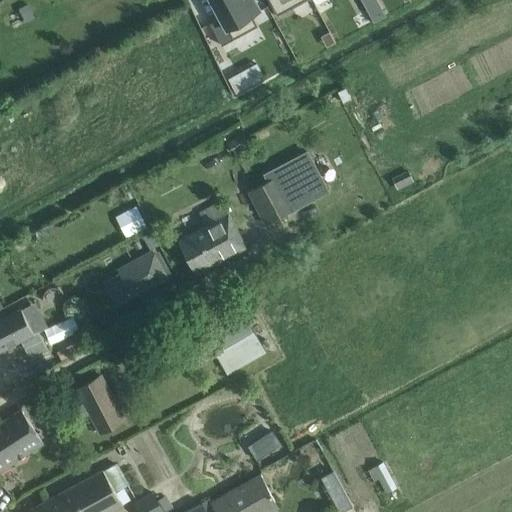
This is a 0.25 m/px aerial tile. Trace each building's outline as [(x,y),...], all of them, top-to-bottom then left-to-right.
[(243,0),(210,0),(221,18),(211,23),(222,45),(234,39),(230,31),(261,14),(253,0),(246,0),(244,1),(243,0)] [(268,0),(277,15),(288,8),(283,0),(268,0)] [(375,0),(360,0),(367,13),(379,7),(375,0)] [(27,3),(18,8),(25,20),(34,16),(27,3)] [(236,93),(247,86),(239,72),(228,78),(236,93)] [(346,90),(338,94),(344,104),(351,101),(346,90)] [(245,135),(229,144),(234,153),(250,144),(245,135)] [(254,188),(247,191),(265,224),(307,203),(319,196),(328,191),(307,151),(265,174),(268,181),(254,188)] [(397,189),(413,181),(408,170),(392,178),(397,189)] [(240,245),(230,221),(220,202),(199,213),(205,225),(178,240),(196,273),(243,249),(240,245)] [(136,206),(115,217),(125,237),(146,226),(136,206)] [(32,232),(21,238),(24,244),(29,246),(34,243),(35,237),(32,232)] [(130,298),(167,278),(152,250),(115,270),(130,298)] [(23,307),(0,318),(0,350),(20,340),(36,332),(26,313),(23,307)] [(246,317),(208,339),(228,374),(266,352),(246,317)] [(124,418),(110,392),(100,375),(65,395),(75,412),(83,408),(97,433),(124,418)] [(0,470),(43,443),(32,425),(21,409),(0,422),(0,470)] [(273,432),(264,437),(274,451),(282,446),(273,432)] [(383,461),(372,467),(386,493),(397,487),(383,461)] [(108,511),(119,506),(100,472),(99,470),(32,508),(34,511),(108,511)] [(334,471),(322,477),(340,511),(342,511),(353,506),(334,471)] [(261,475),(212,502),(217,511),(267,511),(278,506),(261,475)] [(153,491),(134,502),(139,511),(142,511),(159,502),(153,491)] [(207,511),(202,502),(182,511),(207,511)]
